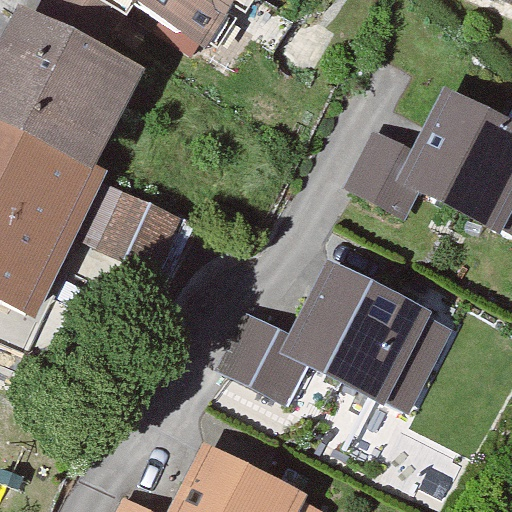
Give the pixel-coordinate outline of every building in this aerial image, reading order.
[(249,0),(116,0),(215,57),(249,0)] [(511,0),(476,0),(511,15),(511,0)] [(0,307),(38,326),(157,80),(25,20),(0,65),(0,307)] [(393,191),(418,204),(511,245),(511,131),(445,98),(410,161),(393,191)] [(393,191),(410,161),(375,144),(343,202),(408,230),(418,204),(393,191)] [(459,331),(327,275),(285,365),(410,418),(459,331)] [(291,511),(299,499),(200,447),(165,511),(291,511)] [(148,511),(125,501),(119,511),(148,511)]
